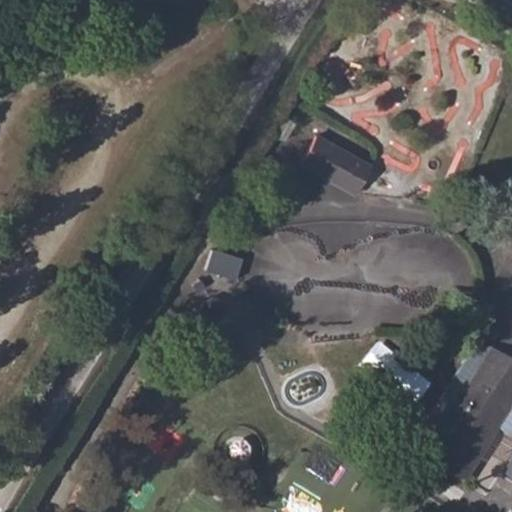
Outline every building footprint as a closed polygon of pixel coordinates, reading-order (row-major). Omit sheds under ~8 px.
[(297,164),(345,190),(361,161),(313,134),(297,164)] [(213,246),(205,268),(235,278),(243,256),(213,246)] [(438,334),(452,342),(458,330),(463,332),(487,289),(473,281),(463,297),(459,295),(438,334)] [(414,407),(433,380),(377,341),(358,368),(414,407)] [(459,404),(490,350),(478,342),(447,397),(459,404)] [(459,404),(425,462),(466,485),(499,428),(511,406),(511,363),(490,350),(459,404)] [(511,406),(499,428),(511,436),(511,406)] [(152,419),(112,501),(134,511),(150,511),(169,473),(150,463),(168,426),(152,419)] [(314,447),(307,461),(329,473),(336,459),(314,447)] [(315,511),(323,500),(293,482),(275,511),(315,511)]
